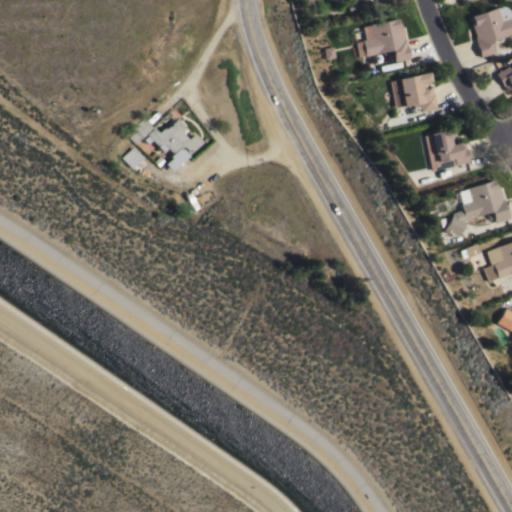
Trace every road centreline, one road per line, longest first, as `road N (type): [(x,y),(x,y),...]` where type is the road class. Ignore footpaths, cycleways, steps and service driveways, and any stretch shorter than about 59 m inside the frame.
road 1 (secondary): [(245,0),(269,77),(511,510)]
road 2 (track): [(0,319),(277,511)]
road 3 (residential): [(511,166),(443,57),(424,0)]
